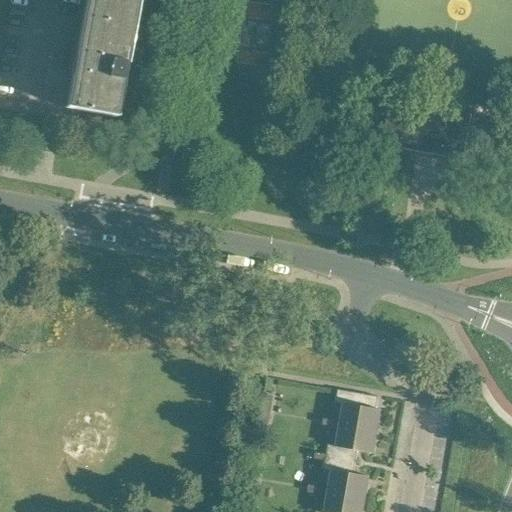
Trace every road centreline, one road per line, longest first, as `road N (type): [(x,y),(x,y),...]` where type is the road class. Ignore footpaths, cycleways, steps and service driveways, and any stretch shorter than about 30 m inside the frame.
road 1 (residential): [(369,277),(288,253),(0,202)]
road 2 (residential): [(409,511),(431,394),(356,334),(369,277)]
